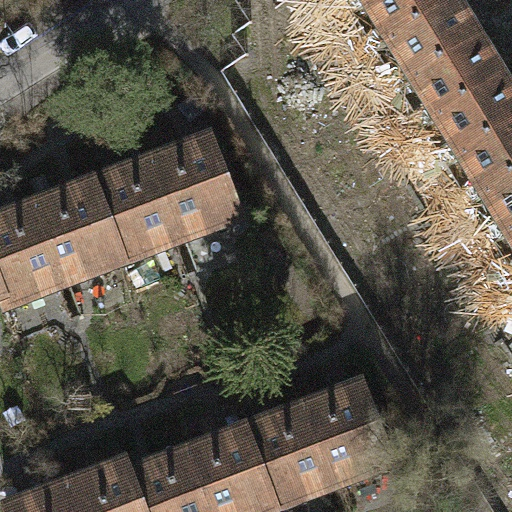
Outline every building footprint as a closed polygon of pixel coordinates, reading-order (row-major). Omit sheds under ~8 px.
[(511,70),(471,0),(361,0),(511,258),(511,70)] [(209,140),(151,162),(180,237),(239,214),(209,140)] [(122,260),(180,237),(151,162),(93,185),(122,260)] [(93,185),(34,207),(62,282),(122,260),(93,185)] [(5,306),(62,282),(34,207),(0,220),(0,293),(0,294),(5,306)] [(361,385),(303,407),(332,482),(390,460),(361,385)] [(272,505),(332,482),(303,407),(243,429),(272,505)] [(243,429),(185,453),(208,511),(254,511),(272,505),(243,429)] [(208,511),(185,453),(125,472),(140,511),(208,511)] [(122,462),(63,488),(72,511),(140,511),(125,472),(122,462)] [(6,511),(72,511),(63,488),(4,506),(6,511)]
